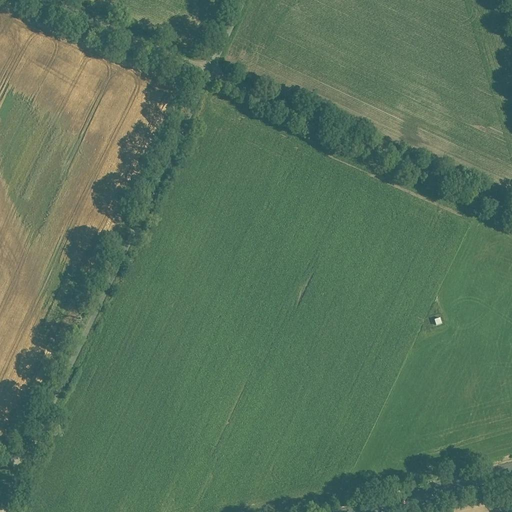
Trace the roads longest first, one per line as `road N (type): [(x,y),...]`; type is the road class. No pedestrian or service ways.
road 1 (residential): [(209,74),(1,511)]
road 2 (residential): [(209,74),(511,213)]
road 3 (residential): [(48,0),(209,74)]
road 4 (tertiary): [(361,511),(511,471)]
